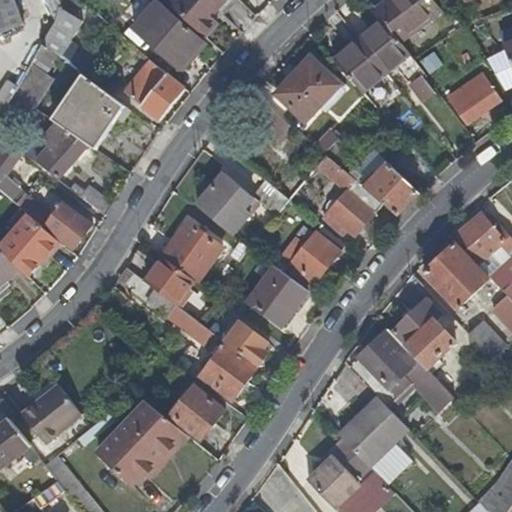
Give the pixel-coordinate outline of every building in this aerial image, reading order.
[(0,0),(0,65),(29,56),(9,0),(0,0)] [(64,0),(63,10),(84,23),(92,9),(81,0),(64,0)] [(205,41),(158,0),(155,0),(133,25),(181,68),(205,41)] [(212,17),(228,0),(170,0),(168,3),(206,38),(219,24),(212,17)] [(219,24),(241,1),(240,0),(228,0),(212,17),(219,24)] [(402,42),(442,12),(432,0),(392,0),(378,10),(386,22),(402,42)] [(84,23),(63,10),(62,15),(61,19),(60,22),(45,45),(60,57),(62,59),(84,23)] [(364,93),(413,57),(402,42),(386,22),(335,59),(350,77),(364,93)] [(51,70),(60,57),(45,45),(44,46),(36,62),(51,70)] [(76,48),(66,62),(83,75),(112,96),(121,85),(96,66),(97,64),(76,48)] [(434,52),(419,58),(426,74),(441,67),(434,52)] [(341,86),(312,59),(278,95),(307,122),(341,86)] [(161,121),(187,90),(153,61),(127,92),(161,121)] [(55,80),(33,67),(17,96),(27,103),(35,108),(55,80)] [(125,124),(133,112),(112,96),(83,75),(53,120),(58,124),(90,145),(98,151),(120,120),(125,124)] [(502,101),(483,75),(450,99),(470,125),(502,101)] [(436,94),(424,79),(412,87),(425,103),(436,94)] [(275,96),(268,105),(272,108),(280,115),(287,106),(275,96)] [(35,119),(40,112),(35,108),(27,103),(18,116),(39,131),(44,125),(35,119)] [(281,144),(295,127),(280,115),(272,108),(258,124),(281,144)] [(61,181),(90,145),(58,124),(43,142),(49,147),(37,163),(61,181)] [(8,177),(26,154),(0,134),(0,189),(17,205),(26,193),(27,192),(8,177)] [(379,153),(355,178),(386,204),(400,216),(418,197),(421,193),(395,167),(379,153)] [(356,236),(386,204),(355,178),(329,156),(319,168),(349,193),(325,220),(343,236),(349,230),(356,236)] [(253,195),(226,173),(196,208),(234,235),(251,211),(245,206),(253,195)] [(257,196),(279,215),(292,200),(268,181),(257,196)] [(113,203),(92,187),(83,198),(104,214),(110,218),(117,206),(113,203)] [(39,203),(26,193),(17,205),(29,214),(29,215),(39,203)] [(259,201),(253,195),(245,206),(251,211),(259,201)] [(59,241),(72,252),(93,225),(65,202),(54,216),(39,203),(29,215),(59,241)] [(28,277),(59,241),(29,215),(29,214),(0,248),(0,249),(19,268),(28,277)] [(455,238),(460,243),(479,264),(493,251),(499,258),(509,250),(511,247),(511,235),(503,225),(496,230),(483,214),(455,238)] [(189,223),(164,258),(195,280),(198,282),(223,248),(189,223)] [(296,239),(276,265),(277,266),(311,290),(342,252),(318,233),(307,246),(296,239)] [(457,245),(428,274),(461,310),(486,287),(501,303),(502,305),(506,302),(509,305),(511,302),(511,298),(505,291),(494,279),(491,281),(477,266),(479,264),(460,243),(457,245)] [(0,284),(19,268),(0,249),(0,284)] [(491,276),(511,256),(511,253),(509,250),(499,258),(493,251),(479,264),(491,276)] [(511,256),(491,276),(494,279),(505,291),(511,284),(511,256)] [(177,305),(195,280),(164,258),(146,282),(157,291),(177,305)] [(283,328),(311,290),(277,266),(250,303),(283,328)] [(148,302),(157,291),(146,282),(127,268),(118,282),(147,304),(148,302)] [(168,317),(177,305),(157,291),(148,302),(168,317)] [(410,348),(408,349),(428,370),(457,343),(438,323),(444,317),(430,302),(396,334),(410,348)] [(502,305),(501,303),(499,305),(511,319),(511,302),(509,305),(506,302),(502,305)] [(226,345),(228,343),(227,343),(177,305),(168,317),(219,355),(203,376),(235,400),(259,369),(226,345)] [(484,321),(470,334),(495,360),(508,347),(484,321)] [(242,323),(227,343),(228,343),(260,367),(271,353),(266,350),(271,344),(242,323)] [(443,413),(457,400),(428,370),(408,349),(390,330),(351,366),(381,398),(389,407),(399,397),(390,388),(406,374),(443,413)] [(85,415),(60,385),(24,414),(47,444),(85,415)] [(229,411),(198,386),(174,415),(205,440),(229,411)] [(370,465),(409,428),(389,407),(381,398),(342,436),(346,439),(370,465)] [(164,454),(186,431),(147,400),(98,451),(132,484),(144,472),(151,479),(170,460),(164,454)] [(0,464),(6,471),(34,448),(13,422),(0,432),(0,464)] [(170,460),(192,436),(186,431),(164,454),(170,460)] [(346,439),(332,453),(335,456),(324,466),(309,480),(337,508),(363,483),(360,480),(373,468),(370,465),(346,439)] [(335,456),(332,453),(321,463),(324,466),(335,456)] [(488,485),(475,496),(482,504),(489,511),(510,511),(511,509),(511,474),(494,491),(488,485)]
